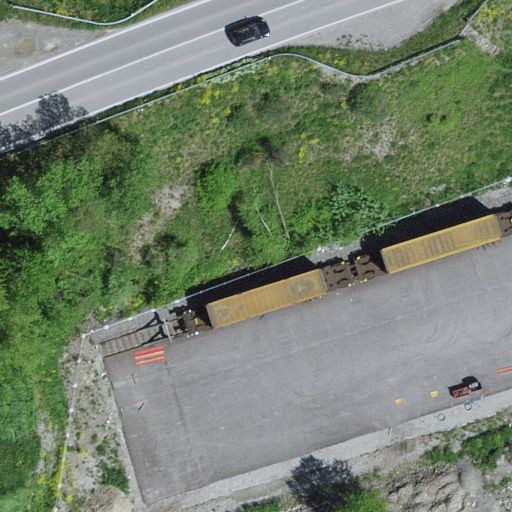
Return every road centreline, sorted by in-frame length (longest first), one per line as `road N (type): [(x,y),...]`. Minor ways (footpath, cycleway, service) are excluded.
road 1 (motorway): [(0,186),(346,37),(493,0)]
road 2 (primary): [(0,122),(291,0)]
